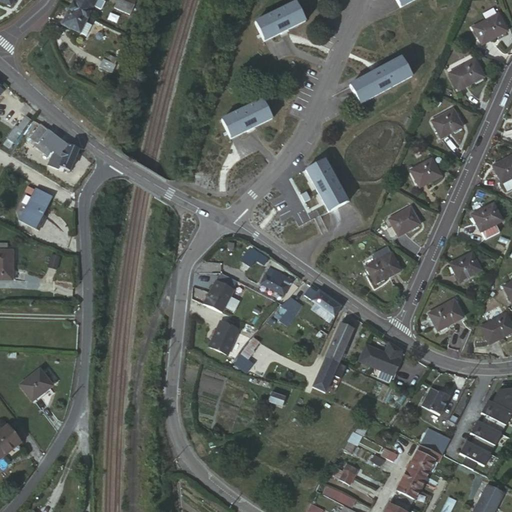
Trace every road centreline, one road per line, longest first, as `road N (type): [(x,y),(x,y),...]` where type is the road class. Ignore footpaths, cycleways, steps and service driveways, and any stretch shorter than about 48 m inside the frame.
road 1 (residential): [(4,511),(41,472),(77,399),(86,191),(110,156)]
road 2 (residential): [(249,511),(201,475),(172,427),(178,276),(219,217)]
road 3 (residential): [(396,336),(511,68)]
road 4 (residential): [(219,217),(287,154),(360,0)]
road 5 (tertiary): [(396,336),(219,217)]
road 6 (tertiary): [(110,156),(0,65)]
road 7 (tertiary): [(219,217),(110,156)]
road 8 (tertiary): [(511,364),(471,366),(396,336)]
